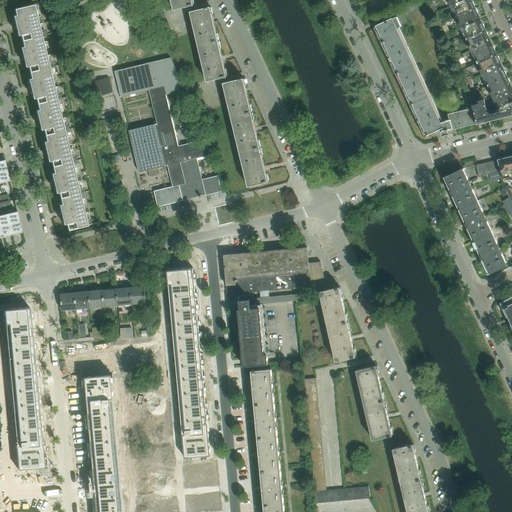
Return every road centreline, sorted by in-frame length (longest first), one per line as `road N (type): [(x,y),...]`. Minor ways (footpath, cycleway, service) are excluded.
road 1 (residential): [(324,207),(431,445),(449,511)]
road 2 (residential): [(237,511),(208,239)]
road 3 (residential): [(69,511),(48,278)]
road 4 (residential): [(227,0),(324,207)]
road 5 (residential): [(48,278),(0,80)]
road 6 (residential): [(411,166),(336,0)]
road 7 (residential): [(48,278),(208,239)]
road 8 (residential): [(481,302),(411,166)]
road 9 (residential): [(208,239),(324,207)]
